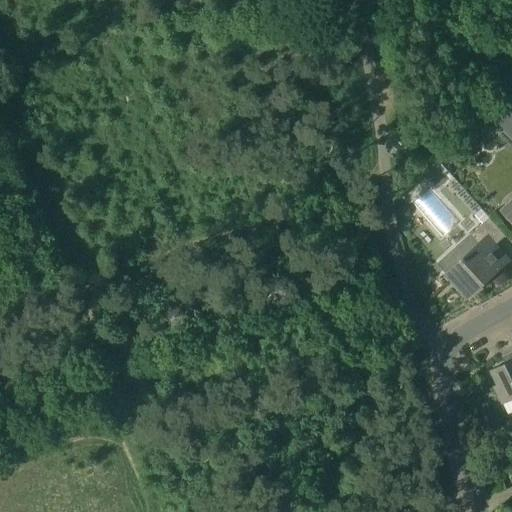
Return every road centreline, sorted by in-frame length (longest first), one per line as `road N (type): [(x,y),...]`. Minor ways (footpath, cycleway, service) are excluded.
road 1 (residential): [(443,363),(413,311),(384,176),(363,0)]
road 2 (residential): [(443,363),(475,511)]
